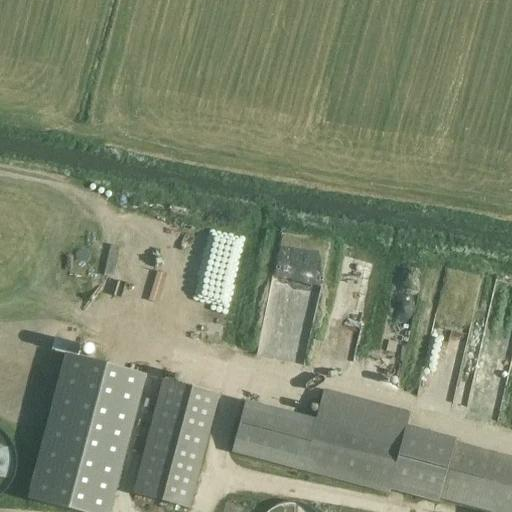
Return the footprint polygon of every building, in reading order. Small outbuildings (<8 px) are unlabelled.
[(27,500),(73,511),(108,511),(175,259),(95,238),(27,500)] [(511,301),(489,302),(488,331),(511,331),(511,301)] [(307,352),(308,332),(259,332),(259,352),(307,352)] [(219,395),(161,380),(131,494),(189,509),(219,395)] [(244,401),(231,453),(389,495),(389,491),(438,503),(438,501),(452,446),(453,441),(405,429),(409,413),(323,390),(315,420),(244,401)] [(511,511),(511,460),(452,446),(438,501),(482,511),(511,511)] [(313,511),(311,509),(305,506),(298,504),(291,503),(285,503),(278,505),(272,508),(266,511),(313,511)]
